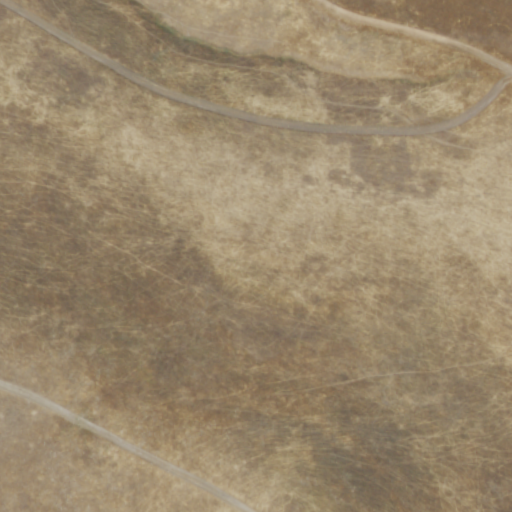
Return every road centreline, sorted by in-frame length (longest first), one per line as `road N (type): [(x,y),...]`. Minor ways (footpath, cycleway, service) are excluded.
road 1 (track): [(511,73),(491,101),(449,127),(386,136),(273,127),(161,95),(0,1)]
road 2 (track): [(0,384),(251,511)]
road 3 (track): [(316,0),(344,17),(413,32),(511,71)]
